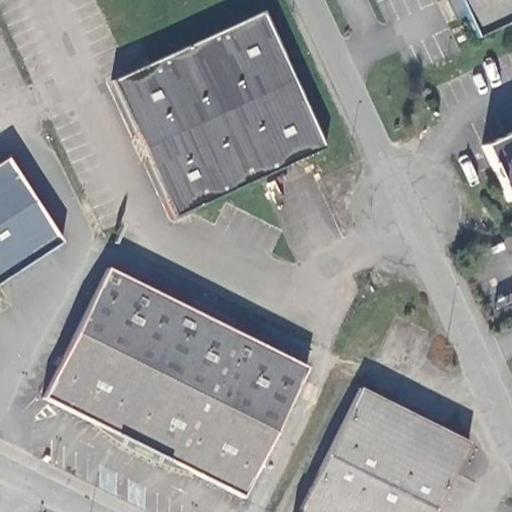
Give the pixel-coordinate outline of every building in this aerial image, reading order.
[(511,0),(456,0),(474,38),(511,19),(511,0)] [(150,62),(111,80),(172,215),(259,175),(305,154),(322,146),(261,11),(150,62)] [(511,134),(484,148),(493,167),(511,203),(511,202),(511,134)] [(12,162),(0,169),(0,288),(66,244),(12,162)] [(308,366),(109,268),(45,400),(96,425),(109,442),(163,469),(198,475),(244,497),(308,366)] [(467,443),(360,390),(298,511),(433,511),(455,468),(467,443)]
